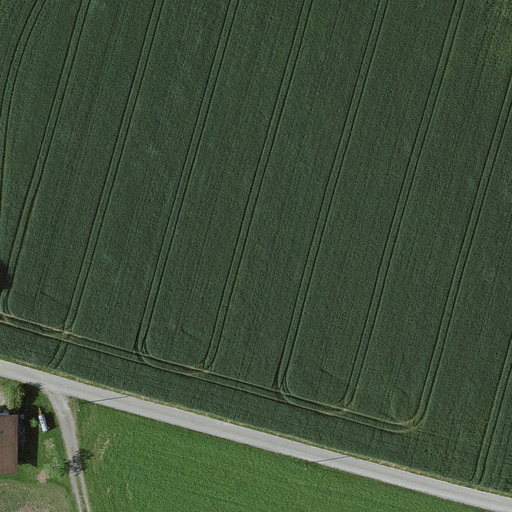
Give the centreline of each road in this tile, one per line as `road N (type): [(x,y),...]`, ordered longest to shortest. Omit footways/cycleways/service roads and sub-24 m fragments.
road 1 (unclassified): [(0,367),(511,509)]
road 2 (track): [(46,380),(68,428),(85,511)]
